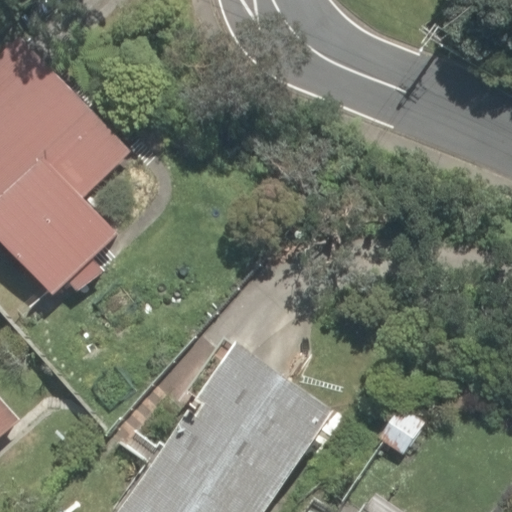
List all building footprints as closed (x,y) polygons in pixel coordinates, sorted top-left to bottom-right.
[(0,233),(57,296),(74,280),(82,290),(107,267),(99,258),(124,235),(89,196),(137,152),(31,36),(0,64),(0,233)] [(272,511),(344,414),(245,342),(120,511),(272,511)] [(511,384),(453,382),(451,421),(511,423),(511,384)] [(0,440),(25,419),(0,389),(0,440)] [(405,457),(428,424),(403,407),(380,440),(405,457)]
